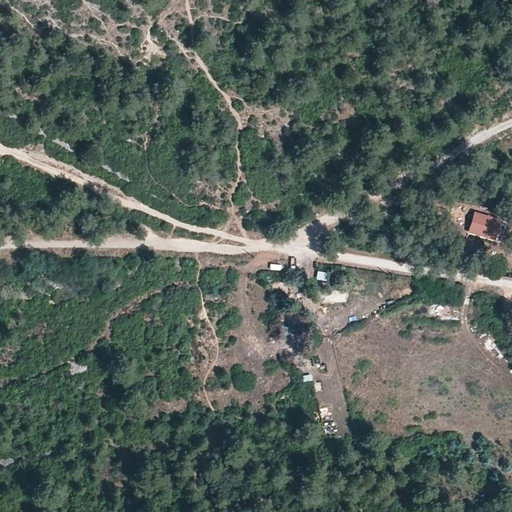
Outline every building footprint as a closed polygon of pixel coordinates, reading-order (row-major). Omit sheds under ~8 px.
[(492,213),(477,210),(474,221),(490,225),(492,213)] [(320,291),(319,302),(345,303),(345,292),(320,291)] [(429,303),(428,314),(450,315),(451,304),(429,303)] [(288,318),(278,322),(285,338),(295,334),(288,318)] [(279,341),(282,353),(299,348),(296,337),(279,341)]
